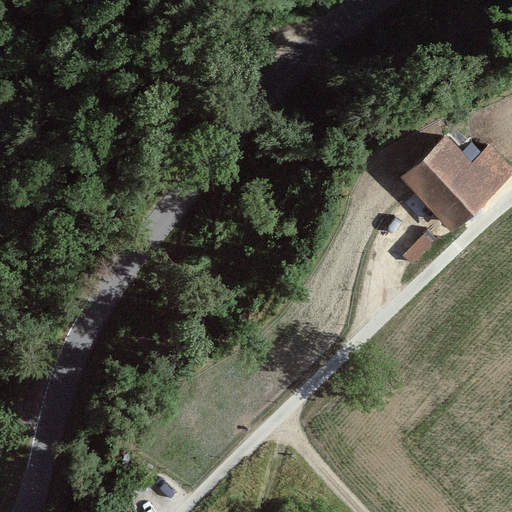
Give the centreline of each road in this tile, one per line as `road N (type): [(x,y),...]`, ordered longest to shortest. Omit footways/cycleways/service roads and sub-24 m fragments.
road 1 (tertiary): [(142,246),(272,87),(381,0)]
road 2 (tertiary): [(142,246),(80,341),(28,511)]
road 3 (track): [(361,511),(273,417)]
